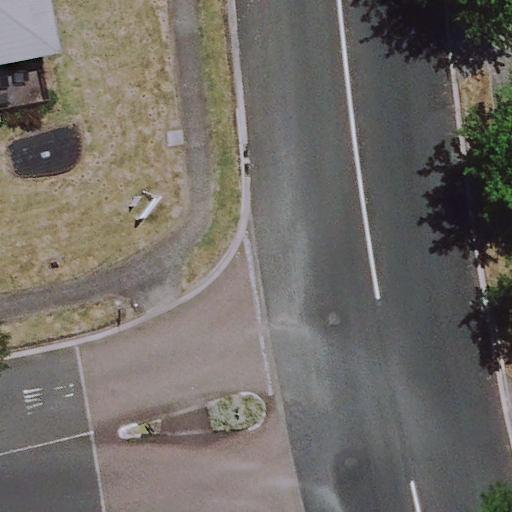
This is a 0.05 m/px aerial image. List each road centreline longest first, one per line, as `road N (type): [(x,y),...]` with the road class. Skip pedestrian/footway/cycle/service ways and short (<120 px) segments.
road 1 (residential): [(401,379),(0,457)]
road 2 (residential): [(401,379),(353,123),(342,0)]
road 3 (residential): [(424,511),(401,379)]
